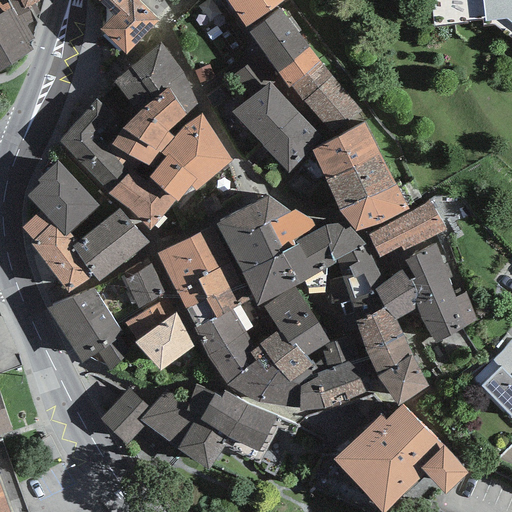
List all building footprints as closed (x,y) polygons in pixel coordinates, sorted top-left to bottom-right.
[(0,0),(0,15),(10,10),(15,18),(25,13),(28,11),(27,8),(23,10),(18,0),(0,0)] [(18,0),(23,10),(27,8),(38,4),(38,0),(18,0)] [(98,0),(114,15),(100,29),(126,54),(158,22),(136,0),(129,0),(128,2),(126,0),(98,0)] [(226,0),(246,26),(283,0),(226,0)] [(511,0),(433,0),(435,8),(432,9),(435,27),(467,23),(466,21),(482,19),(484,25),(495,24),(511,39),(511,0)] [(280,8),(249,32),(289,88),(320,63),(280,8)] [(15,18),(10,10),(0,15),(0,71),(33,53),(27,43),(34,40),(27,26),(34,22),(28,11),(25,13),(15,18)] [(114,81),(139,112),(145,106),(166,88),(183,73),(160,40),(114,81)] [(360,111),(320,63),(289,88),(333,132),(360,111)] [(263,147),(298,113),(270,82),(264,86),(246,65),(228,78),(246,99),(231,111),(263,147)] [(145,106),(174,136),(183,125),(202,114),(183,73),(166,88),(145,106)] [(99,142),(92,135),(111,115),(96,98),(76,120),(59,140),(79,162),(99,142)] [(145,106),(139,112),(122,129),(111,145),(148,166),(158,152),(159,153),(161,151),(174,136),(145,106)] [(298,113),(263,147),(288,173),(293,169),(311,151),(323,137),(298,113)] [(174,136),(161,151),(166,159),(168,155),(196,180),(191,186),(195,190),(231,160),(202,114),(183,125),(174,136)] [(325,181),(380,155),(363,124),(312,151),(311,151),(293,169),(317,188),(327,184),(325,181)] [(79,162),(106,189),(126,168),(105,147),(99,142),(79,162)] [(191,186),(196,180),(168,155),(166,159),(148,178),(175,200),(176,203),(191,186)] [(339,211),(396,186),(380,155),(325,181),(327,184),(339,211)] [(64,237),(68,234),(98,206),(57,162),(36,179),(39,184),(26,196),(41,211),(64,237)] [(130,171),(107,194),(131,212),(150,231),(175,200),(148,178),(145,180),(130,171)] [(396,186),(339,211),(356,232),(409,209),(396,186)] [(290,213),(269,197),(216,225),(242,274),(283,252),(269,223),(290,213)] [(430,201),(368,234),(380,258),(401,247),(403,252),(445,229),(430,201)] [(71,247),(94,275),(98,281),(149,242),(118,210),(75,244),(71,247)] [(41,257),(64,237),(41,211),(20,228),(33,239),(30,242),(41,257)] [(283,252),(316,232),(311,222),(295,211),(290,213),(269,223),(283,252)] [(283,252),(298,284),(325,269),(335,264),(333,260),(362,246),(365,245),(350,227),(344,229),(337,223),(327,225),(318,230),(316,232),(283,252)] [(198,277),(229,263),(210,227),(199,233),(156,254),(177,294),(200,282),(198,277)] [(64,237),(41,257),(68,293),(94,275),(71,247),(75,244),(68,234),(64,237)] [(422,323),(435,342),(477,320),(466,291),(455,296),(436,243),(405,261),(415,278),(408,280),(415,292),(413,294),(415,298),(412,300),(417,307),(422,323)] [(373,291),(385,283),(371,255),(367,256),(362,246),(333,260),(335,264),(341,277),(328,281),(331,307),(339,309),(346,332),(358,327),(355,321),(383,309),(373,291)] [(298,284),(283,252),(242,274),(257,306),(298,284)] [(246,301),(229,263),(198,277),(200,282),(207,296),(203,298),(205,300),(216,317),(229,310),(246,301)] [(137,306),(163,292),(150,264),(123,277),(99,287),(93,288),(113,319),(137,306)] [(394,321),(417,307),(412,300),(415,298),(413,294),(415,292),(408,280),(401,270),(385,283),(373,291),(383,309),(385,307),(394,321)] [(195,327),(216,317),(205,300),(203,298),(207,296),(200,282),(177,294),(184,311),(187,310),(195,327)] [(93,288),(47,307),(81,360),(96,351),(109,370),(129,353),(119,337),(123,335),(113,319),(93,288)] [(306,356),(328,342),(317,322),(295,288),(263,307),(278,330),(280,332),(281,332),(293,347),(296,345),(306,356)] [(164,301),(123,324),(135,341),(134,342),(160,370),(193,348),(176,314),(173,315),(164,301)] [(206,356),(226,384),(255,361),(249,353),(253,350),(244,334),(262,325),(249,303),(231,312),(229,310),(216,317),(195,327),(192,328),(206,356)] [(398,406),(428,387),(412,356),(394,321),(385,307),(383,309),(355,321),(358,327),(365,349),(378,375),(398,406)] [(313,364),(306,356),(296,345),(293,347),(281,332),(280,332),(278,330),(258,344),(260,345),(253,350),(249,353),(255,361),(257,359),(265,370),(272,364),(289,382),(313,364)] [(511,337),(493,356),(499,362),(481,380),(511,411),(511,337)] [(322,390),(318,392),(324,407),(366,392),(347,339),(324,347),(325,350),(321,352),(324,360),(315,363),(322,390)] [(255,361),(226,384),(258,403),(300,409),(299,411),(324,407),(318,392),(322,390),(315,363),(313,364),(289,382),(272,364),(265,370),(257,359),(255,361)] [(149,411),(128,390),(100,420),(127,445),(146,426),(207,470),(232,439),(258,452),(277,417),(223,390),(220,396),(194,386),(187,407),(165,394),(149,411)] [(0,430),(12,427),(0,390),(0,430)] [(444,447),(402,405),(385,420),(380,415),(333,459),(380,511),(386,511),(426,474),(420,468),(444,447)] [(444,447),(420,468),(426,474),(445,495),(468,473),(444,447)] [(0,511),(13,511),(0,472),(0,511)]
